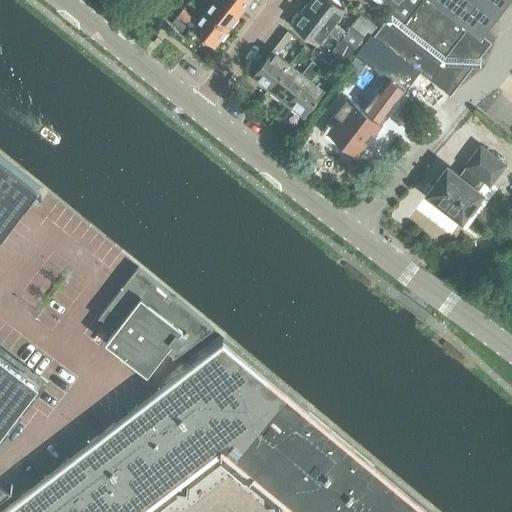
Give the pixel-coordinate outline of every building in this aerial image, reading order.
[(214,0),(214,1),(206,10),(228,28),(241,10),(227,0),(214,0)] [(227,0),(241,10),(249,0),(227,0)] [(335,0),(311,0),(306,6),(361,49),(374,33),(379,26),(362,13),(348,30),(336,21),(346,8),(335,0)] [(380,28),(375,34),(421,70),(452,94),(471,69),(471,52),(477,56),(489,42),(482,37),(510,0),(401,0),(400,2),(380,28)] [(375,0),(390,11),(398,1),(397,0),(375,0)] [(306,6),(292,24),(317,44),(328,31),(341,41),(333,51),(337,55),(330,63),(343,73),(347,68),(361,49),(306,6)] [(195,16),(188,24),(193,28),(214,45),(228,28),(206,10),(199,19),(195,16)] [(178,17),(174,22),(184,30),(188,25),(178,17)] [(281,28),(274,37),(279,41),(286,32),(281,28)] [(272,50),(252,75),(270,89),(289,63),(277,54),(293,34),(288,31),(286,32),(279,41),(272,50)] [(337,120),(328,133),(343,144),(346,140),(358,150),(404,90),(420,70),(420,71),(421,70),(375,34),(374,33),(361,49),(347,68),(358,77),(369,63),(389,78),(377,94),(378,95),(366,111),(349,98),(334,118),(337,120)] [(343,73),(330,63),(322,57),(317,63),(323,67),(322,68),(326,70),(325,72),(337,81),(343,73)] [(289,63),(270,89),(288,102),(317,63),(313,60),(303,74),(289,63)] [(317,63),(288,102),(305,116),(324,91),(312,81),(322,68),(323,67),(317,63)] [(467,165),(470,167),(463,177),(448,166),(427,193),(440,202),(438,205),(448,213),(450,210),(462,219),(468,212),(472,214),(481,202),(477,200),(483,192),(479,189),(486,179),(490,183),(505,163),(481,146),(467,165)] [(0,238),(41,185),(0,154),(0,489),(17,477),(0,463),(0,432),(38,384),(39,383),(38,383),(0,353),(0,238)] [(215,328),(139,266),(100,317),(101,318),(102,317),(117,329),(107,341),(149,373),(167,350),(174,356),(173,357),(175,358),(215,328)] [(6,511),(143,511),(222,452),(295,511),(434,511),(230,343),(6,511)]
